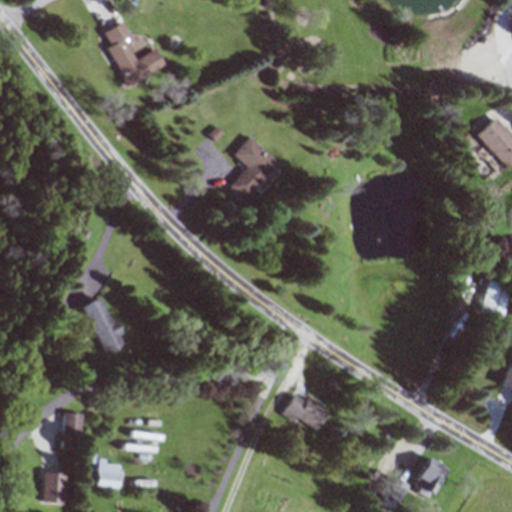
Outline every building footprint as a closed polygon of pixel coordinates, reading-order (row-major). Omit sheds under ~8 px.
[(161,68),(152,49),(134,57),(117,23),(97,33),(123,86),(161,68)] [(511,133),(495,116),(474,136),(506,170),(511,163),(511,133)] [(242,201),(255,186),(260,190),(281,166),(246,135),(230,154),(243,167),(226,186),(242,201)] [(501,317),(509,286),(486,280),(478,311),(501,317)] [(124,342),(97,297),(78,308),(104,354),(124,342)] [(498,386),(511,389),(511,361),(504,359),(498,386)] [(325,409),(290,394),(281,416),(316,431),(325,409)] [(63,435),(81,435),(82,413),(64,413),(63,435)] [(421,482),(415,491),(425,498),(445,468),(426,455),(412,476),(421,482)] [(120,463),(97,461),(95,486),(117,488),(120,463)] [(397,503),(407,484),(391,476),(381,494),(397,503)]
